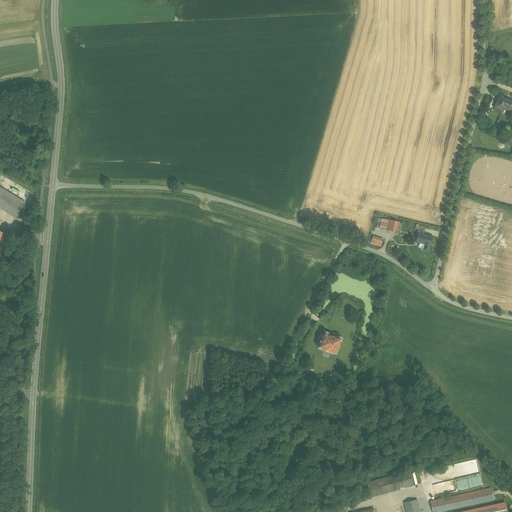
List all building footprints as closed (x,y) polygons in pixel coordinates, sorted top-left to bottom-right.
[(511,100),(499,95),(494,107),(502,110),(503,108),(511,112),(511,100)] [(0,187),(0,207),(16,218),(25,202),(0,187)] [(399,222),(388,220),(386,230),(397,232),(399,222)] [(426,227),(419,226),(417,233),(418,233),(419,233),(424,234),(426,227)] [(418,233),(416,242),(425,244),(423,250),(429,252),(433,237),(424,234),(419,233),(418,233)] [(382,247),(384,238),(374,235),(371,244),(382,247)] [(333,331),(332,330),(330,331),(329,331),(328,331),(328,332),(327,332),(325,331),(323,334),(321,333),(317,344),(320,345),(319,347),(321,347),(320,350),(322,352),(322,355),(329,357),(330,355),(333,354),(334,352),(336,353),(339,347),(340,347),(341,346),(341,345),(341,344),(340,344),(342,337),(338,336),(338,335),(338,334),(337,333),(336,332),(335,331),(334,331),(333,331)] [(409,471),(367,483),(371,497),(413,486),(409,471)] [(438,511),(494,500),(492,489),(431,502),(432,511),(438,511)] [(424,511),(421,499),(405,503),(406,511),(424,511)] [(486,502),(449,510),(449,511),(458,511),(487,506),(486,502)] [(507,511),(505,503),(462,511),(507,511)]
